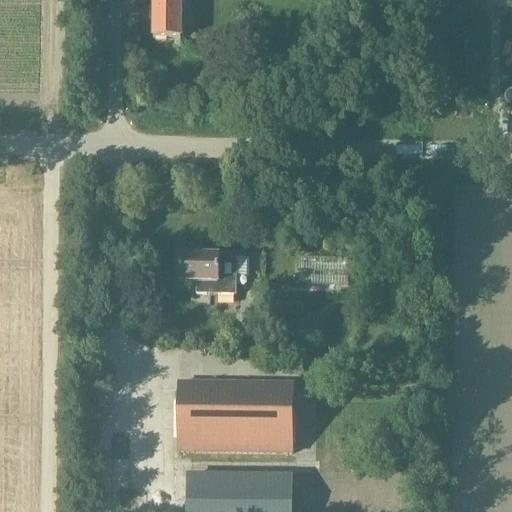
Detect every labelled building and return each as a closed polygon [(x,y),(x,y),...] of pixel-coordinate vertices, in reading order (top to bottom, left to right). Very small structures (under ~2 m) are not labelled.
[(180,39),(181,1),(174,1),(173,0),(153,0),(154,1),(153,1),(153,39),(180,39)] [(180,285),(196,286),(196,292),(236,292),(236,258),(218,258),(218,257),(180,257),(180,285)] [(297,266),(298,292),(338,291),(337,264),(297,266)] [(292,455),(292,385),(179,385),(179,455),(292,455)] [(191,476),(191,511),(392,511),(393,479),(191,476)]
